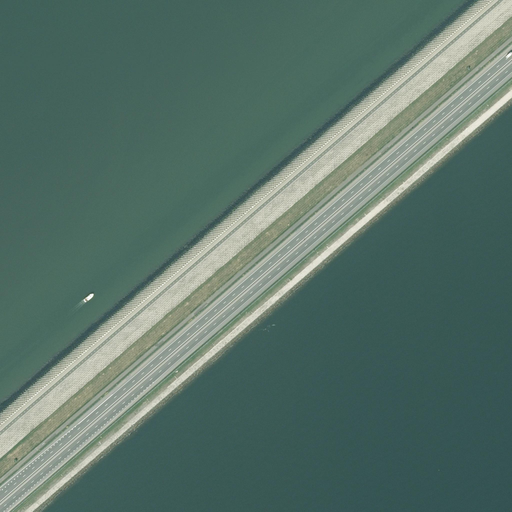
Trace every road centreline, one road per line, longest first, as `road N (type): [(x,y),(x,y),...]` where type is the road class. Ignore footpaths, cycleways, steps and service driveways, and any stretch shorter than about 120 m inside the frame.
road 1 (motorway): [(511,54),(0,497)]
road 2 (motorway): [(0,509),(511,67)]
